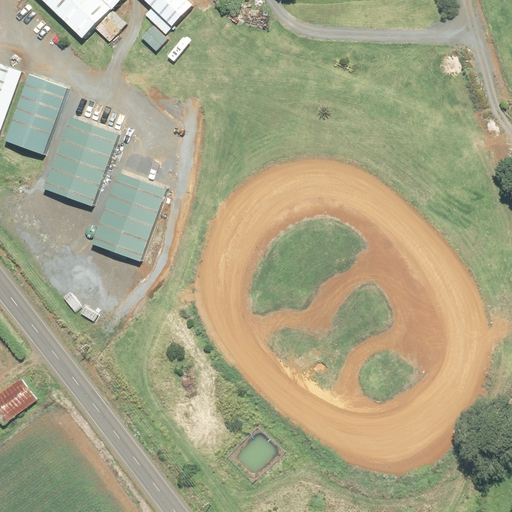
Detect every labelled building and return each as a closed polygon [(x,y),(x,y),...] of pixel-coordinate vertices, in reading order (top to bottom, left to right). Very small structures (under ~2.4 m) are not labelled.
[(131,25),(116,11),(126,0),(43,0),(86,42),(96,31),(111,45),(131,25)] [(195,8),(186,0),(144,0),(161,15),(153,23),(168,37),(195,8)] [(0,139),(23,74),(0,65),(0,139)] [(70,92),(31,78),(8,143),(46,157),(70,92)] [(121,136),(74,120),(48,191),(95,208),(121,136)] [(169,192),(122,175),(96,246),(143,263),(169,192)] [(38,402),(21,382),(0,399),(0,420),(7,428),(38,402)]
